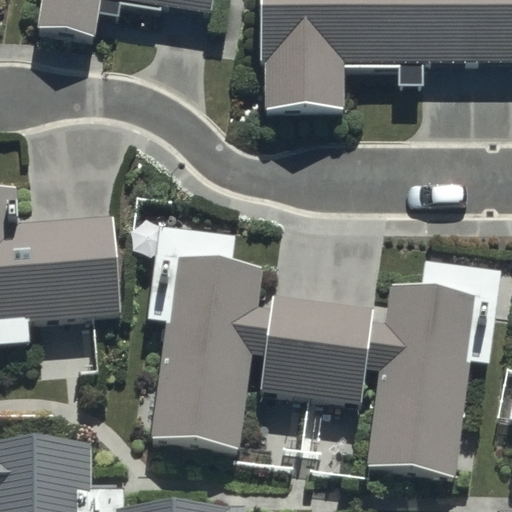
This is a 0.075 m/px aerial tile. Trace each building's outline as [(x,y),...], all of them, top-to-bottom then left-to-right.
[(40,0),(35,40),(91,48),(97,5),(213,21),(216,0),(40,0)] [(511,0),(266,0),(270,123),(349,121),(348,77),(511,72),(511,0)] [(0,352),(31,351),(30,329),(111,323),(105,233),(4,240),(2,200),(0,199),(0,352)] [(171,262),(151,456),(239,465),(250,363),(264,365),(259,408),(361,419),(365,379),(371,380),(360,485),(458,495),(479,300),(401,292),(397,338),(364,335),(366,318),(282,309),(280,325),(255,322),(260,271),(171,262)] [(81,511),(78,461),(0,463),(0,511),(81,511)]
